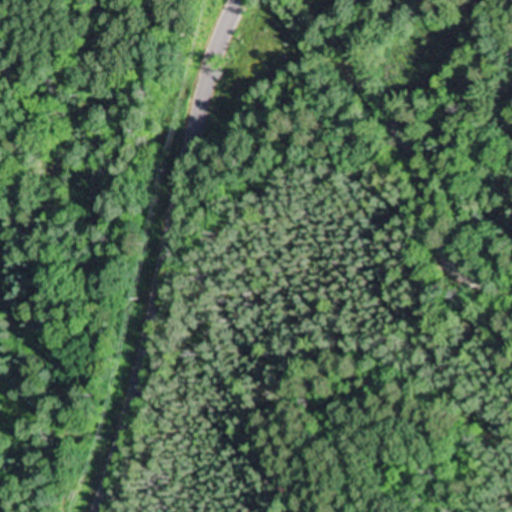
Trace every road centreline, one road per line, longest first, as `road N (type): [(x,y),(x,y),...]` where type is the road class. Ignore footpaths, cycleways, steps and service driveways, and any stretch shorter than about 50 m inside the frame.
road 1 (residential): [(104,511),(210,65),(239,0)]
road 2 (residential): [(511,268),(444,243),(381,174),(371,0)]
